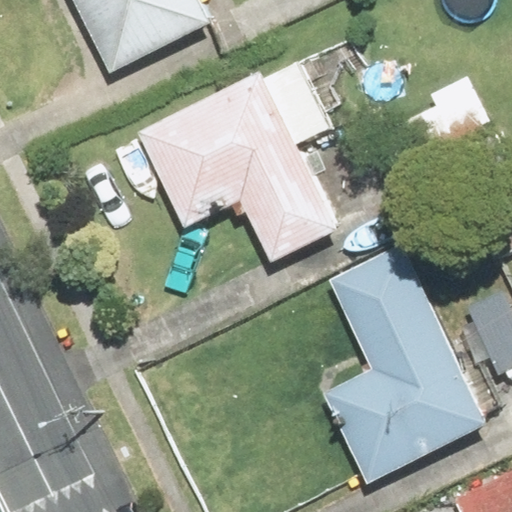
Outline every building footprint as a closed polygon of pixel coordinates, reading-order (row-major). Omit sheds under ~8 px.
[(232,0),(101,0),(131,65),(240,16),(232,0)] [(321,41),(161,114),(212,223),(265,199),(290,253),(363,219),(326,138),(359,123),(321,41)] [(505,137),(473,79),(388,127),(420,184),(505,137)] [(511,430),(511,392),(439,234),(348,275),(386,360),(342,380),(391,486),(511,430)] [(511,299),(506,288),(473,305),(507,373),(511,370),(511,299)]
